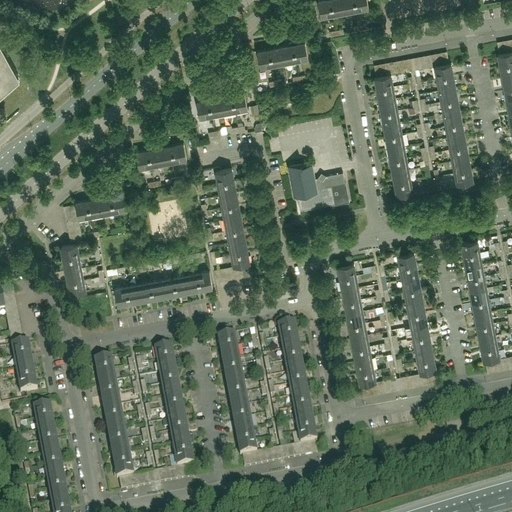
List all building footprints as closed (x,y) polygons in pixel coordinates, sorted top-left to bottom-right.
[(333,15),(329,0),(318,0),(317,0),(321,17),(333,15)] [(345,12),(342,0),(329,0),(333,15),(345,12)] [(357,10),(354,0),(342,0),(345,12),(357,10)] [(369,8),(367,0),(354,0),(357,10),(369,8)] [(308,59),(305,41),(293,44),(296,61),(308,59)] [(0,96),(19,80),(19,79),(19,78),(0,43),(0,96)] [(296,61),(293,44),(281,46),(284,63),(296,61)] [(284,63),(281,46),(269,48),(272,65),(284,63)] [(260,68),(272,65),(269,48),(257,50),(260,68)] [(497,54),(499,66),(511,63),(511,50),(510,51),(505,52),(499,53),(497,54)] [(443,64),(441,52),(435,53),(437,65),(443,64)] [(432,66),(429,54),(423,55),(426,67),(432,66)] [(426,67),(423,55),(418,56),(420,68),(426,67)] [(420,68),(418,56),(412,57),(414,70),(420,68)] [(410,70),(408,58),(402,59),(405,71),(410,70)] [(405,71),(402,59),(397,60),(399,72),(405,71)] [(399,72),(397,60),(391,61),(393,74),(399,72)] [(393,74),(391,61),(385,62),(387,75),(391,74),(393,74)] [(449,63),(443,64),(437,65),(434,66),(436,78),(453,74),(451,62),(449,63)] [(511,63),(499,66),(502,78),(511,75),(511,63)] [(381,76),(376,76),(374,77),(376,89),(393,86),(391,74),(387,75),(381,76)] [(438,90),(455,86),(453,74),(436,78),(438,90)] [(511,87),(511,75),(502,78),(504,89),(511,87)] [(376,89),(378,101),(395,98),(393,86),(376,89)] [(458,98),(455,86),(438,90),(441,101),(458,98)] [(247,109),(244,91),(231,94),(235,111),(247,109)] [(235,111),(231,94),(220,96),(223,113),(235,111)] [(223,113),(220,96),(208,98),(211,115),(223,113)] [(211,115),(208,98),(196,101),(199,118),(211,115)] [(398,109),(395,98),(378,101),(381,113),(398,109)] [(460,110),(458,98),(441,101),(443,113),(460,110)] [(381,113),(383,124),(400,121),(398,109),(381,113)] [(443,113),(445,125),(462,122),(460,110),(443,113)] [(402,133),(400,121),(383,124),(385,136),(402,133)] [(462,122),(445,125),(447,137),(464,134),(462,122)] [(404,145),(402,133),(385,136),(387,148),(404,145)] [(466,145),(464,134),(447,137),(450,149),(466,145)] [(186,159),(183,142),(171,144),(174,161),(186,159)] [(174,161),(171,144),(159,146),(163,163),(174,161)] [(406,157),(404,145),(387,148),(390,160),(406,157)] [(452,160),(469,157),(466,145),(450,149),(452,160)] [(163,163),(159,146),(147,149),(151,166),(163,163)] [(151,166),(147,149),(135,151),(138,168),(151,166)] [(409,168),(406,157),(390,160),(392,172),(409,168)] [(471,169),(469,157),(452,160),(454,172),(471,169)] [(317,187),(312,163),(302,165),(302,162),(287,165),(293,196),(297,196),(300,210),(335,203),(335,204),(349,201),(345,181),(331,184),(331,185),(317,187)] [(234,180),(232,167),(215,171),(217,183),(234,180)] [(409,168),(392,172),(394,184),(411,180),(409,168)] [(473,181),(472,173),(471,169),(454,172),(456,184),(472,181),(473,181)] [(246,190),(244,179),(235,180),(236,191),(246,190)] [(219,195),(236,191),(234,180),(217,183),(219,195)] [(394,184),(396,196),(413,192),(411,180),(394,184)] [(238,203),(236,191),(219,195),(221,206),(238,203)] [(111,195),(114,212),(126,209),(123,192),(111,195)] [(114,212),(111,195),(99,197),(102,214),(114,212)] [(102,214),(99,197),(87,199),(90,216),(102,214)] [(90,216),(87,199),(75,201),(75,203),(76,209),(77,215),(78,218),(90,216)] [(76,209),(75,203),(63,205),(63,206),(65,211),(76,209)] [(241,215),(238,203),(221,206),(224,218),(241,215)] [(77,215),(76,209),(65,211),(66,217),(77,215)] [(286,211),(276,215),(279,221),(289,217),(286,211)] [(79,221),(78,218),(77,215),(66,217),(67,223),(79,221)] [(243,227),(241,215),(224,218),(226,230),(243,227)] [(80,226),(79,221),(67,223),(68,229),(80,226)] [(69,235),(81,232),(80,226),(68,229),(69,235)] [(245,239),(243,227),(226,230),(228,242),(245,239)] [(70,240),(82,238),(81,232),(69,235),(70,240)] [(247,250),(245,239),(228,242),(230,254),(247,250)] [(480,251),(477,239),(461,242),(463,254),(480,251)] [(79,255),(77,243),(60,246),(63,258),(79,255)] [(247,250),(230,254),(233,266),(236,265),(242,264),(249,263),(250,263),(247,250)] [(416,263),(414,251),(397,254),(397,255),(399,266),(416,263)] [(472,265),(482,263),(480,251),(463,254),(465,266),(472,265)] [(79,255),(63,258),(65,270),(81,267),(79,255)] [(354,263),(354,262),(337,265),(337,267),(339,277),(356,274),(354,263)] [(251,274),(249,263),(242,264),(244,276),(250,275),(251,274)] [(419,275),(416,263),(399,266),(402,278),(419,275)] [(465,266),(467,278),(472,277),(484,275),(482,263),(472,265),(465,266)] [(244,276),(242,264),(236,265),(238,277),(244,276)] [(238,277),(236,265),(233,266),(230,266),(233,278),(238,277)] [(233,278),(230,266),(225,267),(227,279),(233,278)] [(84,279),(81,267),(65,270),(67,282),(84,279)] [(227,279),(225,267),(219,268),(221,280),(227,279)] [(221,280),(219,268),(213,269),(215,281),(221,280)] [(212,287),(209,270),(197,272),(200,289),(212,287)] [(200,289),(197,272),(185,274),(188,291),(200,289)] [(188,291),(185,274),(173,277),(177,294),(188,291)] [(356,274),(339,277),(341,289),(358,286),(356,274)] [(402,278),(403,288),(404,290),(421,286),(419,275),(402,278)] [(467,278),(469,288),(470,290),(486,287),(484,275),(472,277),(467,278)] [(177,294),(173,277),(162,279),(165,296),(177,294)] [(85,288),(84,279),(67,282),(69,294),(86,291),(85,288)] [(151,288),(153,298),(165,296),(162,279),(150,281),(151,288)] [(153,298),(151,288),(150,281),(138,283),(139,288),(141,300),(153,298)] [(141,300),(139,288),(138,283),(126,286),(127,288),(130,302),(141,300)] [(114,288),(117,305),(130,302),(127,288),(126,286),(114,288)] [(341,289),(343,301),(360,298),(358,286),(341,289)] [(421,286),(404,290),(406,302),(423,299),(421,286)] [(489,299),(487,288),(486,287),(470,290),(472,302),(489,299)] [(343,301),(346,313),(363,310),(360,298),(343,301)] [(406,302),(408,314),(425,310),(423,299),(406,302)] [(472,302),(474,313),(491,310),(489,299),(472,302)] [(17,310),(16,304),(4,306),(5,310),(5,312),(17,310)] [(18,315),(17,310),(5,312),(6,318),(18,315)] [(365,322),(363,310),(346,313),(348,325),(365,322)] [(408,314),(410,326),(427,322),(425,310),(408,314)] [(474,313),(476,325),(493,322),(491,310),(474,313)] [(19,321),(18,315),(6,318),(7,323),(19,321)] [(20,327),(19,321),(7,323),(8,329),(20,327)] [(295,324),(295,322),(278,325),(278,327),(280,337),(297,334),(295,324)] [(348,325),(350,336),(367,333),(365,322),(348,325)] [(410,326),(413,337),(429,334),(427,322),(410,326)] [(476,325),(478,337),(495,334),(493,322),(476,325)] [(22,333),(20,327),(8,329),(9,335),(22,333)] [(23,338),(22,333),(9,335),(11,341),(23,338)] [(220,349),(237,346),(235,335),(234,333),(218,337),(218,338),(220,349)] [(350,336),(352,348),(369,345),(367,333),(350,336)] [(282,349),(299,346),(297,334),(280,337),(282,349)] [(429,334),(413,337),(415,349),(432,346),(429,334)] [(497,346),(495,334),(478,337),(481,349),(497,346)] [(30,354),(28,341),(11,345),(14,357),(30,354)] [(157,361),(174,358),(171,346),(171,345),(155,348),(155,349),(157,361)] [(352,348),(355,360),(371,357),(369,345),(352,348)] [(239,358),(237,346),(220,349),(222,361),(239,358)] [(285,361),(301,358),(299,346),(282,349),(285,361)] [(432,346),(415,349),(417,361),(434,358),(432,346)] [(500,358),(497,346),(481,349),(483,361),(485,361),(490,360),(496,359),(500,358)] [(33,365),(30,354),(14,357),(16,369),(33,365)] [(510,368),(508,356),(502,357),(504,369),(510,368)] [(111,357),(94,360),(96,372),(113,369),(111,357)] [(355,360),(357,372),(374,369),(371,357),(355,360)] [(504,369),(502,357),(500,358),(496,359),(499,370),(504,369)] [(176,369),(174,358),(157,361),(159,372),(176,369)] [(224,373),(241,369),(239,358),(222,361),(224,373)] [(287,373),(304,370),(301,358),(285,361),(287,373)] [(417,361),(419,373),(423,372),(428,371),(434,370),(436,370),(434,358),(417,361)] [(499,370),(496,359),(490,360),(493,372),(499,370)] [(35,377),(33,365),(16,369),(18,380),(35,377)] [(115,381),(113,369),(96,372),(99,384),(115,381)] [(178,381),(176,369),(159,372),(161,384),(178,381)] [(243,381),(241,369),(224,373),(226,384),(243,381)] [(376,381),(374,369),(357,372),(359,384),(361,384),(367,383),(373,382),(376,381)] [(304,370),(287,373),(289,385),(306,382),(304,370)] [(436,382),(434,370),(428,371),(431,383),(436,382)] [(431,383),(428,371),(423,372),(425,384),(431,383)] [(425,384),(423,372),(419,373),(417,373),(419,385),(425,384)] [(419,385),(417,373),(411,374),(413,386),(419,385)] [(413,386),(411,374),(405,375),(407,387),(413,386)] [(407,387),(405,375),(399,376),(402,388),(407,387)] [(37,389),(35,377),(18,380),(20,393),(37,389)] [(118,392),(115,381),(99,384),(101,396),(118,392)] [(178,381),(161,384),(163,396),(180,393),(178,381)] [(229,396),(246,393),(243,381),(226,384),(229,396)] [(291,397),(308,393),(306,382),(289,385),(291,397)] [(103,407),(120,404),(118,392),(101,396),(103,407)] [(163,396),(166,408),(183,405),(180,393),(163,396)] [(229,396),(231,408),(248,405),(246,393),(229,396)] [(310,405),(308,393),(291,397),(293,408),(310,405)] [(52,416),(50,404),(33,407),(35,419),(52,416)] [(122,416),(120,404),(103,407),(105,419),(122,416)] [(166,408),(168,420),(185,416),(183,405),(166,408)] [(250,416),(248,405),(231,408),(233,420),(250,416)] [(310,405),(293,408),(296,420),(312,417),(310,405)] [(55,428),(52,416),(35,419),(38,431),(55,428)] [(124,428),(122,416),(105,419),(108,431),(124,428)] [(168,420),(170,431),(187,428),(185,416),(168,420)] [(252,428),(250,416),(233,420),(235,431),(252,428)] [(296,420),(298,432),(315,429),(312,417),(296,420)] [(57,439),(55,428),(38,431),(40,443),(57,439)] [(127,439),(124,428),(108,431),(110,443),(127,439)] [(189,440),(187,428),(170,431),(172,443),(189,440)] [(254,440),(252,428),(235,431),(238,443),(254,440)] [(298,432),(300,444),(303,443),(309,442),(315,441),(317,441),(315,429),(298,432)] [(57,439),(40,443),(42,454),(59,451),(57,439)] [(129,451),(127,439),(110,443),(112,454),(129,451)] [(191,452),(189,440),(172,443),(175,455),(191,452)] [(257,452),(254,440),(238,443),(240,455),(242,455),(248,454),(253,453),(257,452)] [(279,460),(276,448),(271,449),(273,461),(279,460)] [(273,461),(271,449),(265,450),(267,462),(273,461)] [(267,462),(265,450),(259,451),(261,463),(267,462)] [(59,451),(42,454),(44,466),(61,463),(59,451)] [(129,451),(112,454),(114,466),(131,463),(129,451)] [(191,452),(175,455),(177,467),(180,467),(186,465),(192,464),(194,464),(191,452)] [(63,475),(61,463),(44,466),(47,478),(63,475)] [(133,475),(131,463),(114,466),(117,478),(119,478),(124,477),(130,476),(133,475)] [(192,465),(192,464),(186,465),(188,477),(194,476),(192,465)] [(188,477),(186,465),(180,467),(182,478),(188,477)] [(176,479),(174,467),(168,468),(171,480),(176,479)] [(182,478),(180,467),(177,467),(174,467),(176,479),(182,478)] [(171,480),(168,468),(163,469),(165,481),(171,480)] [(165,481),(163,469),(157,470),(159,483),(165,481)] [(155,483),(153,471),(147,472),(150,484),(155,483)] [(150,484),(147,472),(142,473),(144,485),(150,484)] [(144,485),(142,473),(136,474),(138,487),(144,485)] [(138,487),(136,474),(133,475),(130,476),(132,488),(138,487)] [(66,487),(63,475),(47,478),(49,490),(66,487)] [(132,488),(130,476),(124,477),(127,489),(132,488)] [(51,502),(68,498),(66,487),(49,490),(51,502)] [(60,511),(70,510),(68,498),(51,502),(53,511),(60,511)]
